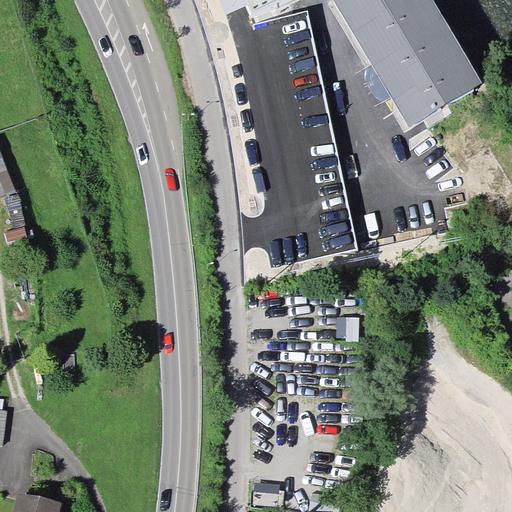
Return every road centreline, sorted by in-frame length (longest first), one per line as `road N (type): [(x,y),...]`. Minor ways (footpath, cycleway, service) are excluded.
road 1 (primary): [(163,190),(177,316),(170,511)]
road 2 (primary): [(163,190),(134,80),(98,0)]
